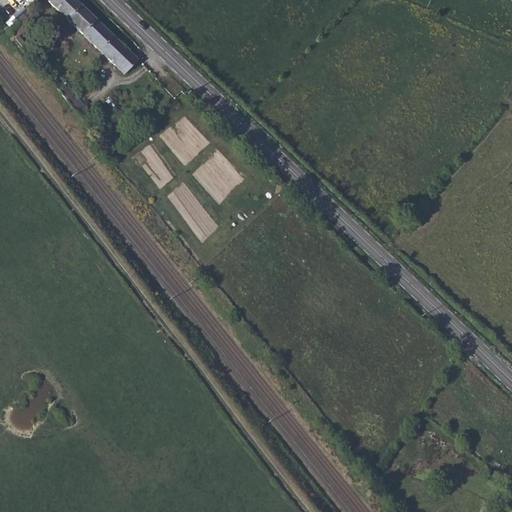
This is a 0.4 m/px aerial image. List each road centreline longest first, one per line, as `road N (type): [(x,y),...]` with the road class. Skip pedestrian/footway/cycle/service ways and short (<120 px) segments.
road 1 (secondary): [(113,0),(511,382)]
road 2 (track): [(0,117),(307,511)]
